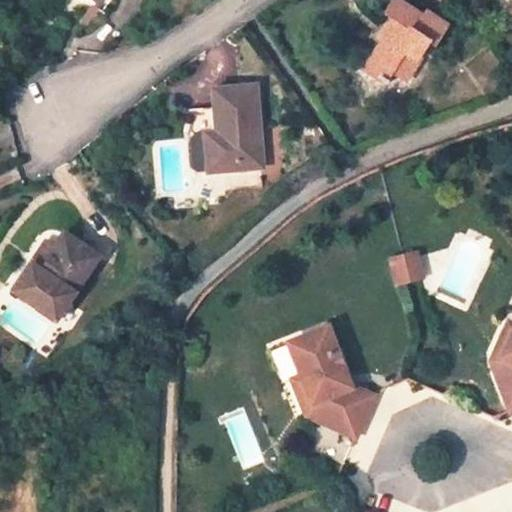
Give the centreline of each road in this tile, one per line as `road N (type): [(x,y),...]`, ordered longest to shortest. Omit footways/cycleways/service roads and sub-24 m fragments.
road 1 (residential): [(174,312),(200,266),(348,159),(511,103)]
road 2 (residential): [(41,126),(241,0)]
road 3 (track): [(180,294),(102,363),(0,429)]
road 4 (residential): [(489,458),(443,423),(415,428),(398,474),(431,492),(479,474)]
road 5 (track): [(166,511),(174,312)]
